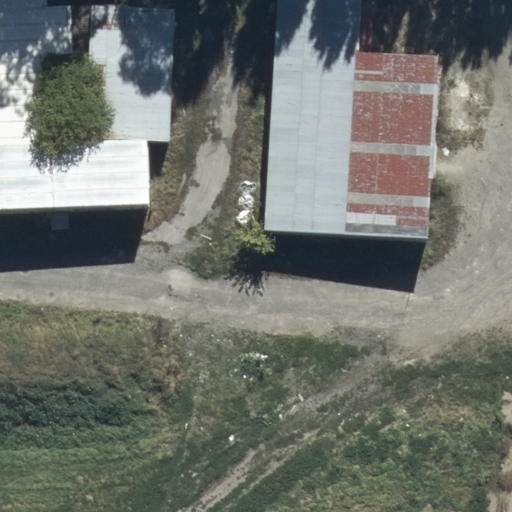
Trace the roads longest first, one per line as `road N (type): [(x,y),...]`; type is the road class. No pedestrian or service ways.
road 1 (residential): [(0,370),(405,354)]
road 2 (residential): [(405,354),(400,511)]
